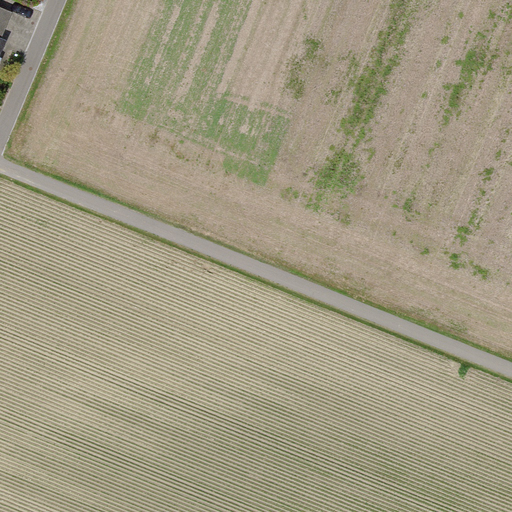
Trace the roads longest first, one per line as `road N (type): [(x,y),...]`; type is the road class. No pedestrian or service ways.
road 1 (track): [(511,369),(0,162)]
road 2 (residential): [(60,0),(0,145)]
